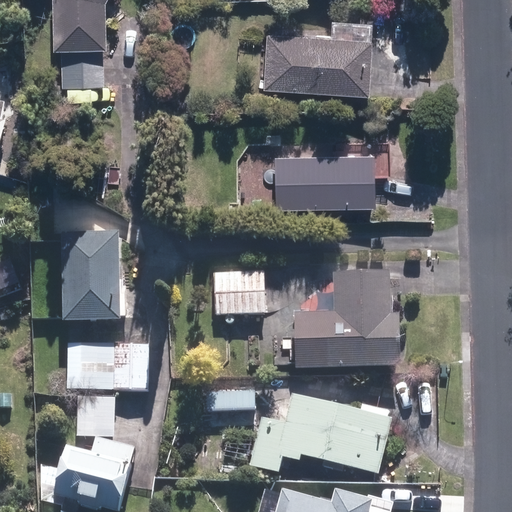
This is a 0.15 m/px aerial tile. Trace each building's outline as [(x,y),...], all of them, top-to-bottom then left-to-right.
[(63,49),(64,86),(107,85),(106,46),(111,46),(109,2),(109,0),(55,0),(58,49),(63,49)] [(270,30),(267,87),(375,93),(378,36),(270,30)] [(0,113),(0,157),(1,158),(10,116),(0,113)] [(278,156),(280,207),(379,204),(378,153),(278,156)] [(122,232),(65,234),(68,321),(125,318),(122,232)] [(265,271),(215,275),(218,317),(268,314),(265,271)] [(298,323),(298,322),(299,369),(404,366),(403,315),(394,315),(393,272),(336,273),(337,311),(297,312),(298,323)] [(152,344),(69,342),(68,389),(151,391),(152,344)] [(259,383),(209,385),(211,428),(261,425),(259,383)] [(264,418),(252,466),(282,473),(286,457),(303,461),(305,455),(382,474),(395,419),(296,394),(288,424),(264,418)] [(82,396),(80,435),(117,437),(119,398),(82,396)] [(132,462),(70,445),(57,494),(119,511),(132,462)] [(271,490),(268,489),(261,511),(372,511),(376,499),(338,489),(335,502),(286,489),(284,494),(271,490)]
